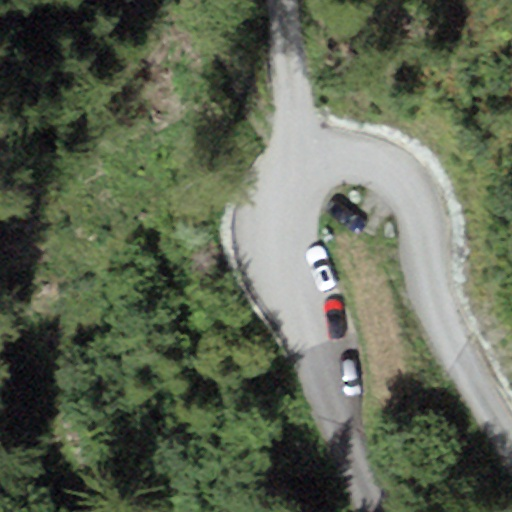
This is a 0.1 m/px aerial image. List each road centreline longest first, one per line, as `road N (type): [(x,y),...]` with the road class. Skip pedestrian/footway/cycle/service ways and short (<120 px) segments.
road 1 (track): [(297,166),(366,160),(415,186),(432,281),(511,434)]
road 2 (track): [(297,166),(270,223),(276,274),(378,511)]
road 3 (track): [(190,0),(297,166)]
road 4 (track): [(285,0),(297,166)]
